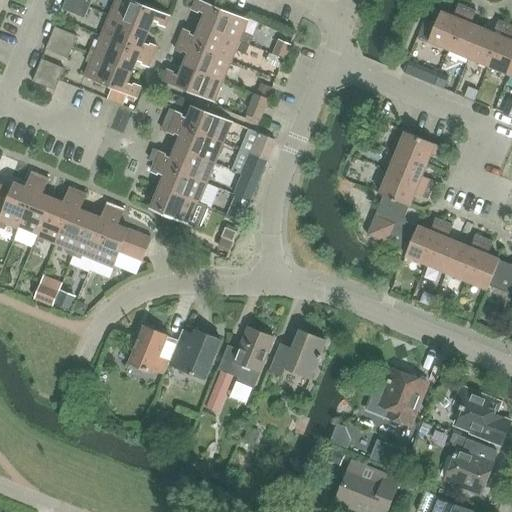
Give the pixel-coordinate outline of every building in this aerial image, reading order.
[(89,8),(69,0),(66,0),(62,10),(85,20),(89,8)] [(69,0),(89,8),(92,0),(69,0)] [(130,0),(116,0),(110,16),(148,32),(153,20),(159,23),(158,25),(165,27),(169,16),(130,0)] [(207,14),(202,25),(240,41),(249,20),(199,0),(196,0),(192,10),(199,13),(200,11),(207,14)] [(419,38),(429,42),(450,51),(468,7),(459,4),(454,17),(442,12),(437,24),(427,20),(419,38)] [(477,11),(468,7),(450,51),(470,59),(483,29),(471,24),(477,11)] [(110,16),(101,36),(152,57),(157,47),(150,44),(149,46),(143,43),(148,32),(110,16)] [(470,59),(490,68),(508,23),(500,20),(494,33),(483,29),(470,59)] [(511,40),(511,24),(508,23),(490,68),(510,76),(511,71),(511,40),(511,41),(511,40)] [(185,29),(180,40),(232,61),(237,50),(246,54),(250,45),(240,41),(202,25),(197,37),(190,34),(191,32),(185,29)] [(77,36),(55,27),(50,39),(73,48),(77,36)] [(148,68),(152,57),(101,36),(96,48),(93,46),(89,55),(131,72),(136,60),(142,63),(141,65),(148,68)] [(68,59),(73,48),(50,39),(46,50),(68,59)] [(190,53),(185,65),(224,81),(232,61),(180,40),(176,50),(183,53),(184,50),(190,53)] [(280,40),(273,55),(285,59),(291,45),(280,40)] [(239,52),(233,67),(254,75),(260,60),(239,52)] [(270,53),(266,63),(281,69),(285,59),(273,55),(270,53)] [(132,86),(126,84),(131,72),(89,55),(86,62),(90,64),(84,77),(113,89),(128,95),(135,98),(140,87),(133,84),(132,86)] [(59,80),(64,69),(42,60),(37,71),(59,80)] [(409,62),(405,73),(411,76),(415,64),(409,62)] [(215,102),(224,81),(185,65),(181,77),(174,74),(175,72),(168,69),(164,81),(215,102)] [(37,71),(33,82),(55,91),(59,80),(37,71)] [(448,78),(439,74),(434,85),(444,89),(448,78)] [(262,84),(257,97),(268,102),(273,89),(262,84)] [(259,123),(268,102),(257,97),(254,96),(245,117),(259,123)] [(225,144),(233,123),(194,107),(189,119),(183,116),(183,114),(171,109),(167,120),(172,122),(225,144)] [(182,136),(177,147),(216,164),(225,144),(172,122),(167,120),(163,130),(175,135),(175,133),(182,136)] [(405,132),(396,153),(426,165),(431,153),(445,159),(449,150),(405,132)] [(275,141),(259,134),(251,155),(267,161),(275,141)] [(150,160),(156,162),(208,184),(216,164),(177,147),(172,159),(166,157),(167,154),(155,149),(150,160)] [(396,153),(388,173),(431,191),(435,181),(422,176),(426,165),(396,153)] [(267,161),(251,155),(242,175),(258,181),(267,161)] [(165,176),(160,187),(200,204),(208,184),(156,162),(151,172),(158,175),(159,173),(165,176)] [(26,188),(15,183),(12,191),(7,189),(0,206),(0,226),(6,229),(8,224),(19,228),(41,176),(32,173),(26,188)] [(428,198),(431,191),(388,173),(380,193),(385,196),(408,205),(409,205),(410,205),(415,193),(428,198)] [(250,201),(258,181),(242,175),(234,195),(236,195),(250,201)] [(43,194),(49,180),(41,176),(19,228),(15,238),(33,246),(35,241),(53,198),(43,194)] [(209,207),(200,204),(160,187),(156,198),(153,197),(149,206),(201,228),(209,207)] [(45,239),(56,244),(78,192),(70,188),(63,203),(53,198),(35,241),(43,245),(45,239)] [(87,195),(78,192),(56,244),(68,249),(65,253),(73,257),(91,215),(81,210),(87,195)] [(236,195),(228,214),(242,220),(250,201),(236,195)] [(368,236),(407,252),(418,226),(406,221),(404,216),(408,205),(385,196),(368,236)] [(83,255),(94,260),(117,207),(108,203),(101,219),(91,215),(73,257),(81,260),(83,255)] [(126,210),(117,207),(94,260),(105,264),(103,269),(112,273),(120,252),(142,261),(152,239),(119,226),(126,210)] [(418,226),(407,252),(405,257),(426,265),(444,221),(436,217),(430,231),(418,226)] [(426,265),(446,274),(459,242),(448,237),(453,225),(444,221),(426,265)] [(222,237),(233,242),(237,233),(225,228),(222,237)] [(470,246),(459,242),(446,274),(467,282),(485,237),(476,233),(470,246)] [(487,291),(489,287),(500,259),(488,253),(493,241),(485,237),(467,282),(487,291)] [(511,296),(511,263),(500,259),(489,287),(511,296)] [(52,306),(57,295),(40,288),(34,302),(51,309),(52,306)] [(76,297),(61,291),(56,304),(71,310),(76,297)] [(78,303),(74,312),(84,316),(87,307),(78,303)] [(155,371),(164,375),(170,361),(161,357),(169,335),(144,325),(128,364),(154,374),(155,371)] [(261,372),(275,338),(249,327),(240,350),(229,346),(219,370),(222,371),(214,390),(228,395),(236,376),(239,378),(238,381),(254,388),(261,372)] [(169,364),(206,380),(222,340),(196,330),(194,335),(183,330),(169,364)] [(286,368),(311,378),(326,341),(300,331),(293,349),(282,345),(271,371),(283,376),(286,368)] [(389,417),(411,426),(428,383),(394,369),(387,387),(378,383),(367,410),(389,419),(389,417)] [(470,432),(501,445),(511,421),(496,415),(501,403),(463,387),(456,404),(461,406),(460,408),(462,409),(455,425),(470,431),(470,432)] [(338,425),(332,441),(349,448),(352,441),(347,428),(338,425)] [(249,429),(243,442),(254,448),(260,435),(249,429)] [(458,450),(446,480),(481,494),(491,471),(494,464),(494,462),(492,462),(497,450),(454,433),(449,446),(458,450)] [(408,451),(379,439),(371,459),(401,470),(408,451)] [(326,458),(341,464),(345,455),(330,449),(326,458)] [(353,463),(338,501),(365,511),(373,511),(374,510),(378,511),(386,511),(399,481),(387,476),(353,463)] [(471,511),(450,503),(454,494),(441,489),(439,493),(427,489),(419,509),(426,511),(471,511)]
